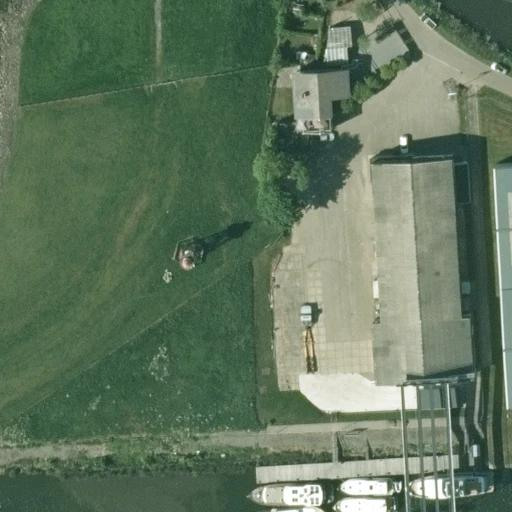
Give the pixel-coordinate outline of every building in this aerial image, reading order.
[(328,29),(326,47),(351,45),(349,24),(328,26),(328,29)] [(347,85),(347,68),(300,69),(301,113),(296,113),(296,130),(331,129),(331,112),(330,95),(343,94),(343,85),(347,85)] [(473,374),(469,313),(461,314),(451,155),(411,157),(411,155),(369,158),(371,180),(373,180),(381,319),(373,319),(377,380),(473,374)] [(511,403),(511,162),(493,164),(508,404),(511,403)] [(373,265),(361,265),(361,295),(374,295),(373,265)] [(303,270),(269,271),(273,366),(307,365),(303,270)] [(470,309),(469,297),(461,298),(462,310),(470,309)]
